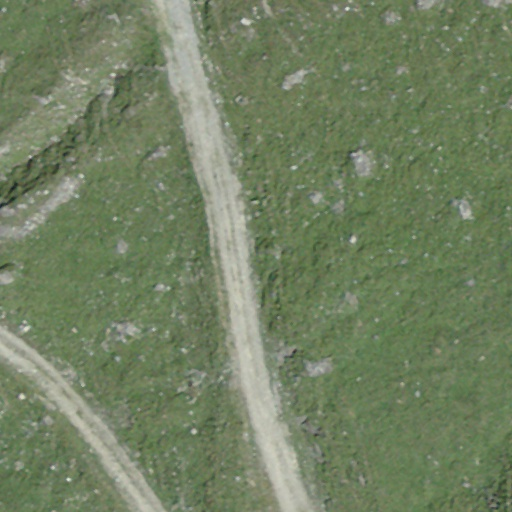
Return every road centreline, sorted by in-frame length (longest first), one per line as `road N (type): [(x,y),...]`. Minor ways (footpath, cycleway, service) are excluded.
road 1 (track): [(166,0),(293,511)]
road 2 (track): [(136,511),(0,338)]
